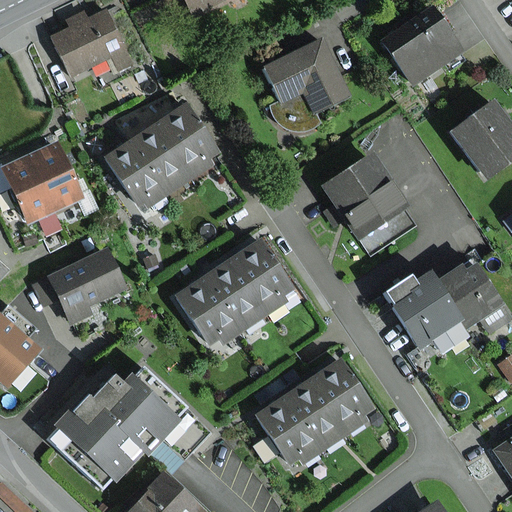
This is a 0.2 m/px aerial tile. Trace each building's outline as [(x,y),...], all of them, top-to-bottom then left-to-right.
[(94,0),(27,32),(53,88),(120,58),(94,0)] [(167,0),(180,24),(227,0),(167,0)] [(424,85),(460,60),(424,10),(389,35),(424,85)] [(297,119),(345,100),(320,40),(272,60),(297,119)] [(481,178),(511,156),(511,138),(487,104),(448,132),(481,178)] [(185,109),(160,125),(187,169),(213,153),(185,109)] [(160,125),(134,141),(162,185),(187,169),(160,125)] [(134,141),(109,157),(137,201),(162,185),(134,141)] [(77,196),(56,148),(31,159),(52,207),(77,196)] [(368,253),(411,225),(365,153),(322,181),(368,253)] [(52,207),(31,159),(5,169),(26,218),(52,207)] [(232,263),(263,310),(289,293),(257,246),(232,263)] [(97,253),(38,285),(61,328),(121,296),(97,253)] [(206,280),(237,327),(263,310),(232,263),(206,280)] [(471,266),(439,286),(459,317),(467,329),(499,309),(471,266)] [(459,317),(439,286),(433,277),(392,303),(418,344),(459,317)] [(180,297),(212,344),(237,327),(206,280),(180,297)] [(0,326),(0,391),(0,392),(33,355),(0,326)] [(38,429),(100,490),(165,424),(103,363),(38,429)] [(368,412),(336,364),(311,381),(343,429),(368,412)] [(343,429),(311,381),(285,398),(318,446),(343,429)] [(479,434),(511,482),(511,394),(496,406),(504,417),(479,434)] [(318,446),(285,398),(260,415),(292,463),(318,446)] [(121,511),(189,511),(153,478),(121,511)] [(408,511),(429,511),(423,502),(408,511)]
